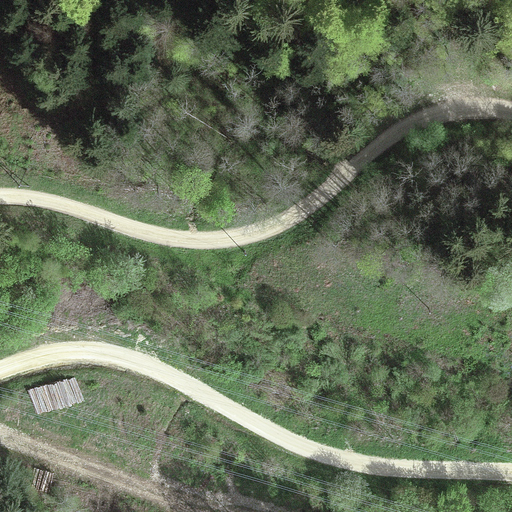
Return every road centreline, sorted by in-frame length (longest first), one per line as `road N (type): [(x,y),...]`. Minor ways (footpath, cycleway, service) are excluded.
road 1 (track): [(511,111),(461,108),(405,125),(299,212),(237,237),(158,235),(46,200),(0,196)]
road 2 (track): [(0,368),(98,351),(157,370),(324,455),(358,464),(511,471)]
road 3 (track): [(0,428),(113,478),(233,511)]
